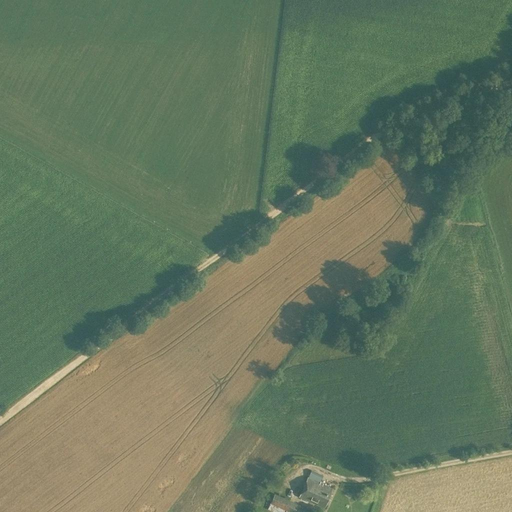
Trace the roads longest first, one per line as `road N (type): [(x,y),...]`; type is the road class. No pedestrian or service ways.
road 1 (track): [(511,79),(448,94),(397,125),(0,420)]
road 2 (track): [(511,450),(383,472)]
